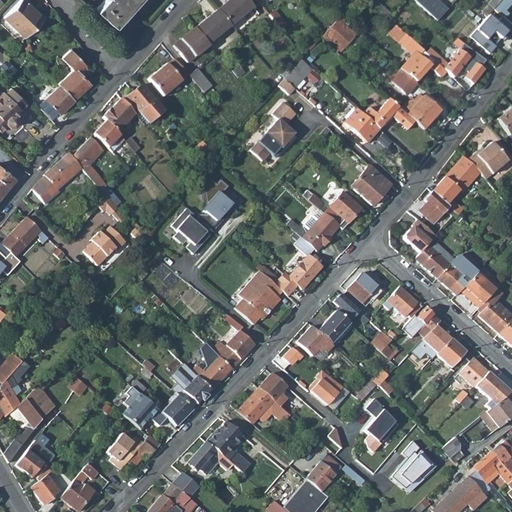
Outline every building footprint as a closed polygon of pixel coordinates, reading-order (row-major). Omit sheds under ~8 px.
[(41,21),(19,0),(0,19),(0,20),(22,41),(40,21),(41,21)] [(104,0),(95,11),(113,28),(127,12),(137,0),(104,0)] [(252,8),(245,0),(228,0),(216,11),(229,27),(247,12),(252,8)] [(437,0),(414,0),(436,19),(447,8),(437,0)] [(492,10),(501,0),(491,0),(487,5),(492,10)] [(501,0),(492,10),(498,16),(511,2),(509,0),(501,0)] [(374,7),(386,18),(390,13),(378,2),(374,7)] [(229,27),(216,11),(194,29),(194,30),(208,46),(229,27)] [(489,15),(470,37),(481,46),(494,31),(502,38),(511,27),(502,18),(498,22),(489,15)] [(336,18),(318,38),(330,48),(347,28),(336,18)] [(439,66),(433,61),(394,25),(389,30),(414,53),(400,68),(414,81),(426,68),(433,74),(436,70),(439,66)] [(347,28),(330,48),(337,54),(337,55),(354,35),(347,28)] [(194,30),(173,47),(187,65),(209,47),(208,46),(194,30)] [(471,84),(482,69),(477,66),(482,59),(462,42),(456,50),(445,64),(455,73),(459,66),(463,69),(459,74),(471,84)] [(72,100),(88,85),(80,76),(86,70),(82,66),(83,65),(69,50),(60,58),(71,70),(57,84),(58,85),(72,100)] [(264,77),(272,67),(256,56),(249,66),(264,77)] [(451,78),(455,73),(445,64),(436,57),(433,61),(439,66),(445,72),(451,78)] [(292,66),(282,78),(292,88),(310,69),(299,59),(292,66)] [(148,79),(163,97),(188,76),(175,60),(168,65),(167,64),(148,79)] [(276,73),(282,78),(292,66),(287,61),(276,73)] [(438,79),(445,72),(439,66),(436,70),(433,74),(438,79)] [(414,81),(400,68),(390,79),(404,92),(414,81)] [(197,71),(189,77),(203,94),(210,88),(197,71)] [(58,85),(43,99),(51,107),(57,114),(72,100),(58,85)] [(125,98),(137,114),(153,101),(140,86),(125,98)] [(1,91),(0,91),(0,131),(5,127),(13,128),(17,125),(17,120),(17,117),(21,112),(19,110),(25,104),(9,87),(3,93),(1,91)] [(412,122),(420,130),(437,111),(421,96),(404,115),(412,122)] [(120,99),(110,109),(109,109),(102,117),(101,117),(105,122),(105,121),(115,132),(132,114),(129,110),(120,99)] [(360,114),(377,129),(382,123),(387,117),(389,118),(403,131),(412,122),(404,115),(387,100),(374,114),(366,108),(360,114)] [(293,114),(280,102),(270,114),(277,121),(256,143),(274,159),(282,150),(281,149),(293,135),(283,125),(293,114)] [(511,108),(496,121),(507,137),(511,133),(511,108)] [(360,114),(354,109),(342,122),(364,143),(377,129),(360,114)] [(123,141),(115,132),(105,121),(105,122),(92,134),(106,148),(112,142),(116,146),(120,142),(124,146),(126,145),(123,141)] [(328,130),(325,128),(317,136),(322,140),(326,135),(325,134),(328,130)] [(133,152),(138,148),(128,137),(123,141),(126,145),(127,146),(133,152)] [(95,173),(87,164),(100,150),(88,138),(70,157),(80,169),(98,189),(99,190),(99,191),(104,186),(95,173)] [(199,141),(206,150),(208,148),(201,139),(199,141)] [(193,146),(200,155),(206,150),(199,141),(193,146)] [(491,142),(483,150),(478,154),(476,152),(465,161),(474,169),(473,170),(478,174),(484,181),(507,159),(491,142)] [(56,190),(80,169),(70,157),(67,154),(43,175),(44,176),(37,182),(35,185),(31,189),(43,204),(51,198),(58,193),(56,190)] [(435,196),(446,206),(452,201),(478,174),(473,170),(474,169),(465,161),(461,157),(442,178),(443,179),(439,183),(444,187),(435,196)] [(389,185),(368,166),(349,186),(370,205),(389,185)] [(0,194),(6,187),(10,183),(13,180),(13,179),(0,168),(0,194)] [(200,181),(205,206),(202,210),(207,215),(215,221),(222,213),(226,217),(232,210),(228,206),(233,201),(223,192),(227,187),(219,180),(215,184),(205,176),(200,181)] [(430,192),(435,196),(444,187),(439,183),(430,192)] [(84,222),(96,207),(105,197),(99,191),(99,190),(98,189),(93,193),(97,197),(90,206),(82,215),(83,216),(81,219),(84,222)] [(301,197),(306,201),(311,195),(306,191),(301,197)] [(446,206),(435,196),(430,192),(423,200),(425,202),(417,211),(431,224),(443,210),(446,206)] [(359,209),(350,201),(341,193),(321,214),(336,227),(342,221),(345,223),(359,209)] [(316,210),(321,204),(311,195),(306,201),(316,210)] [(122,216),(105,197),(96,207),(100,212),(102,210),(108,216),(110,214),(116,221),(122,216)] [(272,215),(276,210),(261,197),(257,201),(259,202),(272,215)] [(457,216),(461,210),(452,201),(446,206),(454,213),(457,216)] [(451,217),(454,213),(446,206),(443,210),(451,217)] [(205,233),(208,229),(202,224),(196,218),(186,209),(170,226),(177,232),(172,237),(181,245),(186,240),(189,243),(185,248),(192,255),(209,236),(205,233)] [(321,214),(316,210),(307,219),(313,224),(321,214)] [(207,218),(202,224),(208,229),(212,232),(226,217),(222,213),(215,221),(207,215),(203,215),(207,218)] [(336,227),(321,214),(313,224),(307,219),(298,230),(289,221),(285,226),(298,238),(312,250),(314,252),(320,245),(321,246),(328,239),(327,237),(336,227)] [(202,224),(207,218),(203,215),(199,215),(196,218),(202,224)] [(25,217),(0,243),(0,244),(12,256),(13,258),(36,235),(39,237),(42,234),(37,229),(25,217)] [(434,236),(415,220),(410,227),(411,227),(412,228),(408,232),(407,231),(403,237),(403,240),(419,253),(434,236)] [(99,235),(96,232),(87,241),(89,243),(81,251),(95,267),(121,242),(107,227),(99,235)] [(436,279),(448,265),(430,249),(435,244),(438,240),(434,236),(419,253),(413,259),(436,279)] [(300,290),(319,268),(306,256),(312,250),(298,238),(292,246),(305,257),(287,278),(283,274),(277,281),(266,272),(262,276),(281,293),(286,297),(296,286),(300,290)] [(12,256),(0,244),(0,255),(6,262),(12,256)] [(448,265),(453,260),(435,244),(430,249),(448,265)] [(53,260),(56,262),(63,255),(60,252),(56,257),(54,259),(53,260)] [(475,272),(457,255),(453,260),(448,265),(436,279),(454,296),(459,290),(475,272)] [(459,290),(472,301),(471,302),(477,308),(488,296),(493,291),(480,280),(482,277),(476,271),(475,272),(459,290)] [(258,319),(261,321),(279,301),(276,298),(281,293),(262,276),(257,272),(236,296),(241,301),(233,310),(251,326),(258,319)] [(368,311),(361,304),(369,295),(372,298),(379,291),(360,274),(340,296),(363,317),(368,311)] [(398,287),(397,287),(384,302),(381,305),(387,311),(391,307),(402,318),(405,315),(409,319),(420,307),(398,287)] [(363,317),(340,296),(338,295),(332,302),(344,313),(341,318),(347,323),(353,316),(356,319),(363,325),(367,321),(363,317)] [(511,318),(488,296),(477,308),(476,309),(480,312),(477,316),(497,334),(511,318)] [(437,322),(422,309),(414,318),(416,319),(422,325),(420,328),(416,333),(422,339),(433,326),(437,322)] [(341,318),(333,311),(315,332),(332,346),(350,326),(347,323),(341,318)] [(237,332),(215,354),(229,368),(252,346),(238,332),(242,328),(225,314),(222,318),(223,320),(237,332)] [(347,323),(350,326),(356,319),(353,316),(347,323)] [(511,317),(511,318),(497,334),(511,347),(511,317)] [(58,318),(52,325),(59,331),(65,324),(58,318)] [(420,328),(422,325),(416,319),(413,322),(420,328)] [(350,326),(332,346),(336,350),(354,330),(350,326)] [(434,356),(448,340),(433,326),(422,339),(421,340),(427,346),(425,349),(433,356),(434,356)] [(326,352),(332,346),(315,332),(310,327),(296,343),(311,357),(314,354),(318,350),(320,352),(322,349),(326,352)] [(383,335),(390,341),(393,337),(387,331),(383,335)] [(380,332),(369,344),(379,352),(388,343),(390,341),(383,335),(380,332)] [(206,360),(199,368),(196,365),(190,372),(209,390),(230,369),(229,368),(215,354),(201,340),(194,348),(206,360)] [(434,356),(448,369),(463,353),(448,340),(434,356)] [(389,361),(397,352),(388,343),(379,352),(388,360),(389,361)] [(318,350),(314,354),(320,361),(327,353),(326,352),(322,349),(320,352),(318,350)] [(168,351),(160,360),(174,374),(178,370),(183,365),(179,362),(168,351)] [(19,363),(11,356),(0,368),(0,374),(11,363),(16,367),(17,366),(19,363)] [(473,386),(485,373),(471,359),(454,378),(462,385),(465,382),(472,388),(473,386)] [(148,371),(152,367),(145,360),(140,364),(148,371)] [(0,385),(9,375),(15,367),(16,367),(11,363),(0,374),(0,385)] [(178,370),(190,382),(181,391),(196,404),(209,390),(190,372),(187,369),(183,365),(178,370)] [(305,379),(296,371),(290,377),(300,386),(305,379)] [(326,406),(341,388),(320,371),(316,376),(319,379),(314,384),(309,391),(326,406)] [(382,371),(371,382),(372,383),(375,385),(376,387),(377,386),(383,381),(387,376),(382,371)] [(270,373),(256,388),(274,403),(277,405),(284,397),(278,391),(283,385),(280,382),(270,373)] [(509,394),(501,387),(485,373),(473,386),(489,401),(485,404),(480,410),(484,413),(502,399),(509,394)] [(9,375),(0,385),(0,417),(1,417),(2,419),(5,417),(7,414),(23,399),(9,375)] [(311,381),(314,384),(319,379),(316,376),(311,381)] [(78,396),(86,386),(74,377),(66,387),(78,396)] [(50,392),(41,380),(35,387),(44,397),(50,392)] [(354,398),(359,402),(375,385),(372,383),(371,382),(370,380),(354,397),(354,398)] [(139,393),(143,389),(134,381),(130,385),(139,393)] [(387,396),(392,390),(383,381),(377,386),(387,396)] [(158,427),(165,418),(160,412),(159,413),(129,386),(123,393),(127,396),(121,403),(126,407),(120,415),(122,417),(139,431),(146,423),(144,421),(146,417),(149,419),(158,427)] [(489,401),(473,386),(472,388),(470,390),(485,404),(489,401)] [(39,420),(52,408),(44,397),(35,387),(23,399),(39,420)] [(256,388),(235,411),(251,424),(257,418),(265,410),(270,415),(275,418),(282,410),(277,405),(274,403),(256,388)] [(458,403),(464,396),(467,393),(462,389),(449,404),(454,408),(458,403)] [(167,399),(170,402),(176,396),(175,395),(173,393),(167,399)] [(502,399),(484,413),(496,430),(511,417),(511,396),(509,394),(502,399)] [(191,410),(189,407),(176,396),(170,402),(160,412),(165,418),(174,426),(191,410)] [(407,417),(412,412),(397,396),(393,402),(407,417)] [(458,403),(463,408),(469,401),(464,396),(458,403)] [(7,464),(39,420),(23,399),(7,414),(22,432),(15,442),(13,440),(2,455),(7,464)] [(373,417),(362,429),(367,434),(363,438),(366,448),(373,454),(381,445),(378,442),(396,423),(372,401),(364,409),(373,417)] [(265,410),(257,418),(261,422),(264,421),(270,415),(265,410)] [(491,433),(496,430),(484,413),(479,417),(491,433)] [(212,433),(204,442),(231,464),(233,466),(242,474),(249,465),(235,453),(235,444),(241,437),(225,422),(217,430),(213,435),(212,434),(212,433)] [(139,445),(143,440),(138,436),(134,441),(139,445)] [(141,456),(144,459),(156,445),(146,436),(143,440),(139,445),(135,451),(141,456)] [(36,438),(23,454),(14,466),(30,478),(40,465),(44,468),(47,464),(56,453),(36,438)] [(458,451),(457,450),(457,444),(452,439),(438,450),(448,459),(458,451)] [(410,440),(400,454),(407,459),(391,477),(404,488),(416,474),(421,479),(435,465),(410,440)] [(511,451),(503,441),(497,446),(508,458),(511,454),(511,451)] [(205,476),(216,464),(224,471),(231,464),(204,442),(186,463),(195,471),(197,469),(205,476)] [(511,464),(507,459),(508,458),(497,446),(490,452),(503,467),(506,469),(511,476),(511,464)] [(126,462),(132,466),(141,456),(135,451),(126,462)] [(458,451),(448,459),(452,464),(460,458),(462,456),(458,451)] [(490,452),(471,470),(472,472),(488,489),(501,503),(503,501),(487,483),(484,480),(494,472),(495,473),(503,467),(490,452)] [(91,456),(58,498),(76,511),(91,492),(83,484),(80,487),(78,484),(84,477),(89,481),(101,465),(91,456)] [(318,491),(320,492),(340,468),(325,456),(305,479),(318,491)] [(360,477),(346,465),(342,470),(356,482),(360,477)] [(496,475),(506,485),(511,479),(511,476),(506,469),(503,467),(495,473),(496,475)] [(51,499),(49,496),(56,490),(44,473),(45,472),(44,468),(36,479),(38,482),(29,488),(42,506),(51,499)] [(456,511),(478,492),(482,495),(488,489),(472,472),(444,498),(429,511),(456,511)] [(495,473),(494,472),(484,480),(487,483),(491,480),(496,475),(495,473)] [(187,498),(197,487),(180,473),(171,484),(187,498)] [(299,511),(318,491),(305,479),(281,508),(285,511),(299,511)] [(161,495),(178,510),(183,505),(190,511),(195,505),(187,498),(171,484),(161,495)] [(180,511),(179,511),(178,510),(161,495),(145,511),(180,511)] [(418,511),(428,504),(423,499),(413,508),(408,511),(418,511)] [(276,511),(281,508),(274,502),(265,511),(276,511)]
